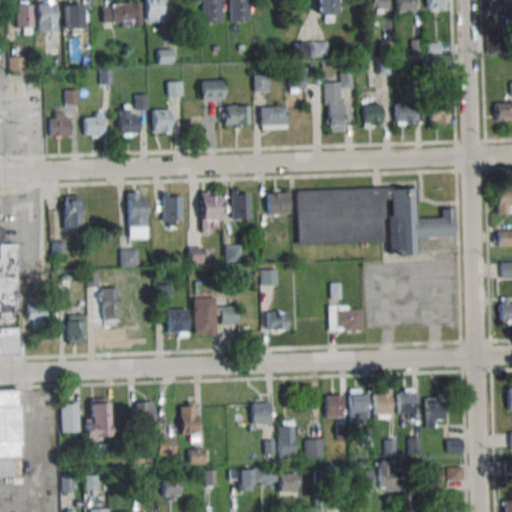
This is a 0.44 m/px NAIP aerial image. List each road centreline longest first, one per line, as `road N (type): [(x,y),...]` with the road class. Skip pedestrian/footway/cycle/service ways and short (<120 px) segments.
road 1 (residential): [(0,173),(511,152)]
road 2 (residential): [(0,372),(511,354)]
road 3 (residential): [(480,511),(466,0)]
